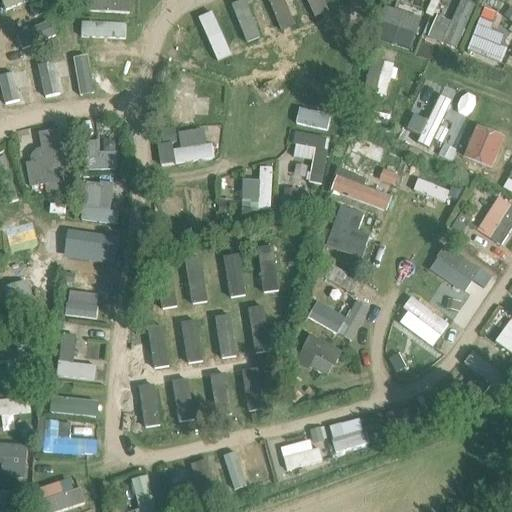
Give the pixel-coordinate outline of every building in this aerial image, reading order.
[(428,39),(459,48),(472,4),(460,0),(453,21),(435,16),(428,39)] [(499,46),(504,35),(491,30),(493,24),(479,18),(467,51),(501,64),(507,48),(499,46)] [(94,20),(91,39),(119,44),(122,25),(94,20)] [(376,61),(369,92),(389,97),(396,65),(376,61)] [(36,69),(1,71),(1,86),(25,84),(25,90),(37,90),(36,69)] [(37,73),(39,83),(57,81),(56,71),(37,73)] [(181,77),(177,92),(189,94),(192,80),(181,77)] [(364,94),(360,107),(369,109),(372,96),(364,94)] [(181,149),(172,149),(174,164),(212,160),(209,129),(179,132),(181,149)] [(178,130),(157,133),(159,146),(180,143),(178,130)] [(39,150),(25,151),(27,193),(61,191),(58,131),(39,131),(39,150)] [(321,185),(332,140),(300,132),(289,177),(321,185)] [(475,138),(466,160),(487,169),(497,147),(475,138)] [(82,171),(117,170),(116,151),(100,152),(99,140),(81,141),(82,171)] [(434,141),(431,146),(440,149),(442,145),(434,141)] [(444,145),(439,155),(452,161),(457,151),(444,145)] [(458,149),(455,158),(463,161),(467,152),(458,149)] [(272,209),(271,167),(258,167),(259,179),(241,179),(242,210),(272,209)] [(385,213),(391,195),(362,185),(365,179),(338,170),(330,193),(385,213)] [(383,171),(379,181),(395,187),(399,176),(383,171)] [(83,221),(113,222),(114,183),(84,182),(83,221)] [(203,189),(191,189),(190,229),(202,229),(203,189)] [(284,195),(284,208),(298,209),(298,196),(284,195)] [(501,247),(511,228),(511,205),(497,196),(476,231),(501,247)] [(220,200),(219,216),(231,216),(232,201),(220,200)] [(463,212),(451,229),(461,236),(473,219),(463,212)] [(163,222),(155,229),(164,240),(172,232),(163,222)] [(322,229),(317,244),(326,247),(331,232),(322,229)] [(483,288),(491,275),(444,245),(429,268),(466,292),(472,281),(483,288)] [(76,252),(76,266),(113,268),(113,254),(76,252)] [(333,266),(325,279),(350,294),(358,281),(333,266)] [(88,276),(85,289),(105,294),(103,304),(109,305),(114,282),(88,276)] [(66,316),(107,318),(108,305),(84,304),(85,281),(67,280),(66,316)] [(27,282),(4,289),(14,324),(37,317),(27,282)] [(365,283),(359,293),(372,300),(377,291),(365,283)] [(348,306),(342,321),(327,314),(318,333),(349,347),(364,313),(348,306)] [(502,332),(511,338),(511,320),(511,319),(502,332)] [(59,334),(58,378),(95,379),(96,364),(75,363),(76,334),(59,334)] [(295,364),(330,378),(342,349),(307,335),(295,364)] [(463,365),(497,389),(505,377),(472,354),(463,365)] [(290,385),(282,393),(294,405),(302,397),(290,385)] [(25,396),(0,400),(0,417),(28,412),(25,396)] [(399,410),(387,414),(391,428),(404,424),(399,410)] [(96,454),(96,440),(71,439),(71,419),(41,419),(40,454),(96,454)] [(329,430),(335,453),(368,444),(362,421),(329,430)] [(321,429),(310,431),(313,445),(324,443),(321,429)] [(0,457),(26,458),(26,445),(0,444),(0,457)] [(132,479),(139,511),(154,511),(146,476),(132,479)] [(54,509),(84,508),(83,482),(43,484),(44,496),(53,496),(54,509)] [(172,487),(163,490),(168,505),(176,502),(172,487)] [(226,492),(220,495),(223,501),(229,498),(226,492)]
